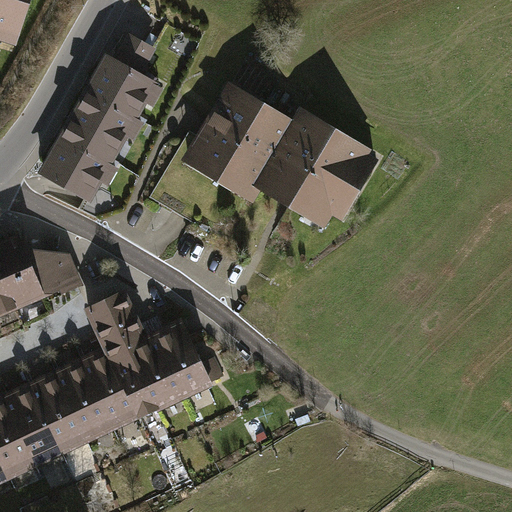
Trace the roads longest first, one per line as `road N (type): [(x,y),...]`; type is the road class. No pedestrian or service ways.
road 1 (residential): [(0,188),(139,261),(264,349)]
road 2 (track): [(264,349),(333,411),(443,461),(511,481)]
road 3 (tertiary): [(106,0),(0,169)]
